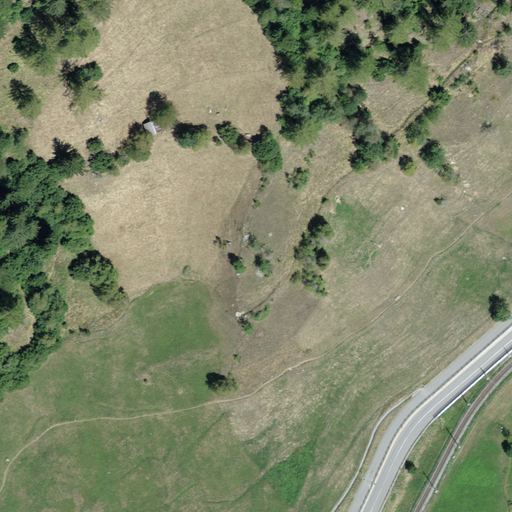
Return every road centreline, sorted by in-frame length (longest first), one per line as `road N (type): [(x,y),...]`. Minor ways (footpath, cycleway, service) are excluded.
road 1 (residential): [(511,312),(391,422),(349,511)]
road 2 (primary): [(371,511),(417,423),(511,337)]
